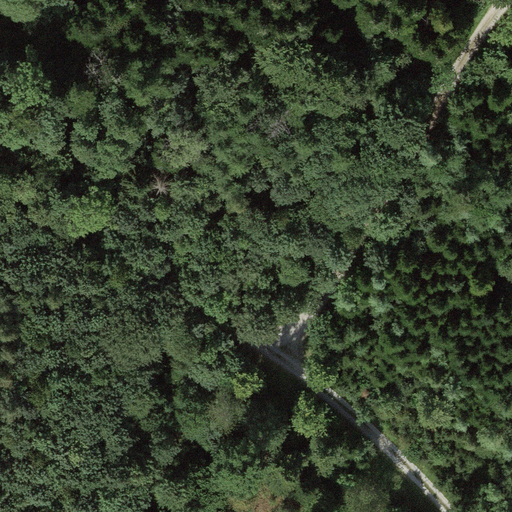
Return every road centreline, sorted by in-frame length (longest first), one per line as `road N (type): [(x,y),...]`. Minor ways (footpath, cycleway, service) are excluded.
road 1 (track): [(441,511),(310,376),(180,287),(0,184)]
road 2 (track): [(258,344),(307,324),(471,50),(511,2)]
